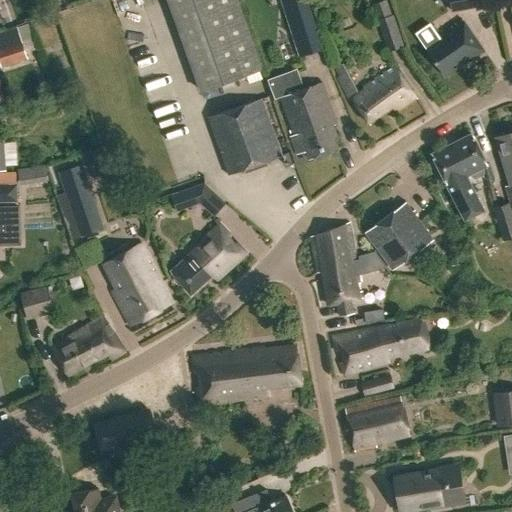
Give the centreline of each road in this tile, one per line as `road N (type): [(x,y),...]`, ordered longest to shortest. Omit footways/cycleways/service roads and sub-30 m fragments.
road 1 (tertiary): [(0,432),(180,340),(276,257)]
road 2 (tertiary): [(276,257),(365,175),(503,89)]
road 3 (residential): [(346,511),(305,298),(276,257)]
